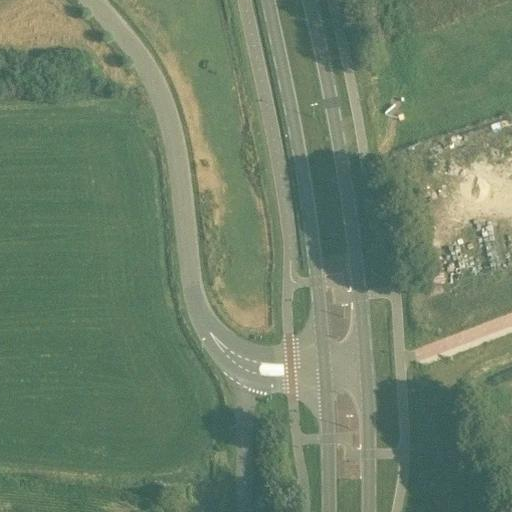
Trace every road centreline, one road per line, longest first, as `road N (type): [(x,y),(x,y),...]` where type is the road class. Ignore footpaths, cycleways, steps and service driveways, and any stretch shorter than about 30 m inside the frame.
road 1 (unclassified): [(246,366),(210,333),(189,284),(175,155),(156,85),(90,0)]
road 2 (secondary): [(364,362),(341,161),(307,0)]
road 3 (secondary): [(266,0),(293,120),(321,355)]
road 4 (secondary): [(368,511),(364,362)]
road 5 (unclassified): [(244,511),(246,366)]
road 6 (secondary): [(323,380),(328,511)]
